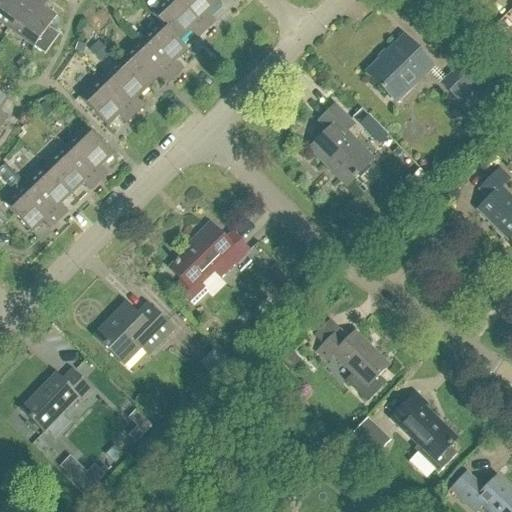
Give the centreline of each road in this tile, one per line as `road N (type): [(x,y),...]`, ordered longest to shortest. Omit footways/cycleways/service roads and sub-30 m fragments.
road 1 (residential): [(511,381),(325,251),(208,130)]
road 2 (unclassified): [(15,315),(208,130)]
road 3 (unclassified): [(208,130),(302,34)]
